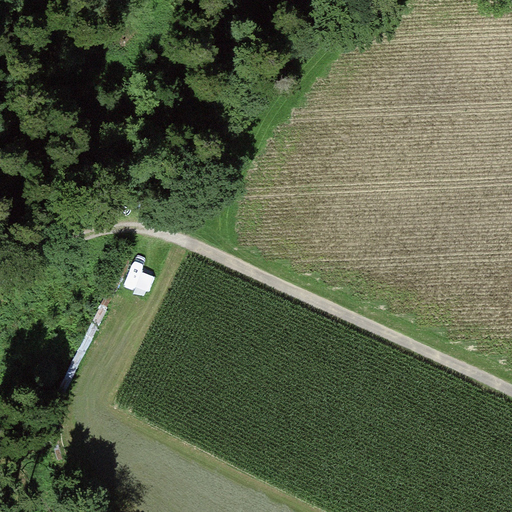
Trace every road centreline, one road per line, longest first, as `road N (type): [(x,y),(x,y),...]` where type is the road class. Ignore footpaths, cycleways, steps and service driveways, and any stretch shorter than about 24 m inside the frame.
road 1 (track): [(511,391),(173,235)]
road 2 (track): [(0,263),(70,228),(130,221),(173,235)]
